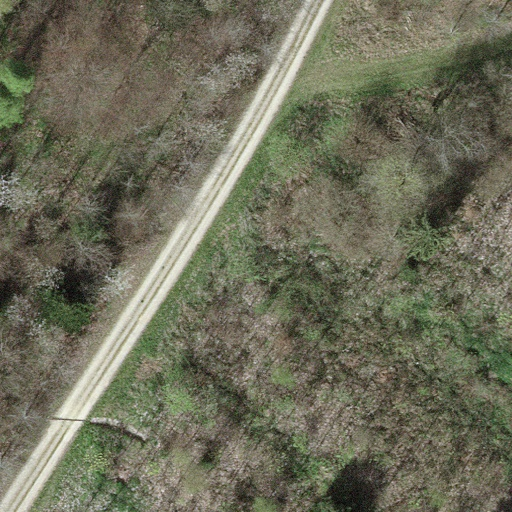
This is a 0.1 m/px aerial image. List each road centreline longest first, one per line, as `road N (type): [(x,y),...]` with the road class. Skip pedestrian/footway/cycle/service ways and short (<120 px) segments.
road 1 (track): [(10,511),(301,0)]
road 2 (track): [(253,85),(511,53)]
